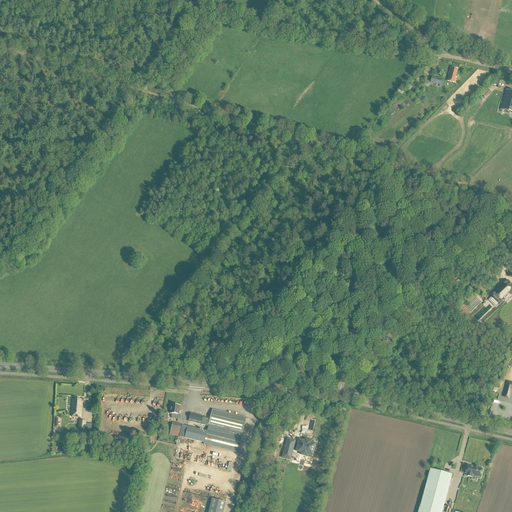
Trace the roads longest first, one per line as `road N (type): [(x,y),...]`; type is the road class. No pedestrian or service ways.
road 1 (unclassified): [(170,0),(248,24),(511,71)]
road 2 (secondary): [(0,365),(339,393)]
road 3 (unclassified): [(339,393),(511,216)]
road 4 (track): [(143,92),(0,263)]
road 5 (secondary): [(511,433),(339,393)]
